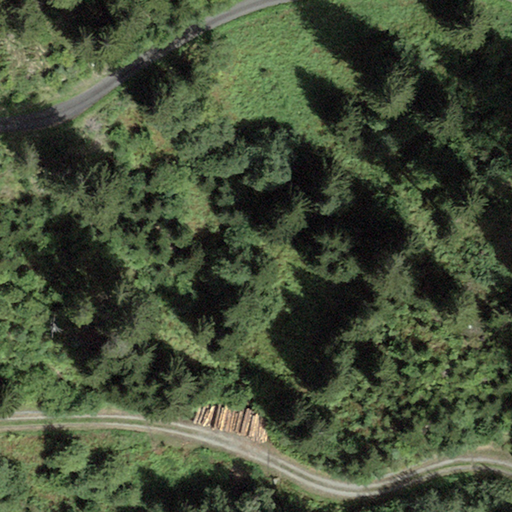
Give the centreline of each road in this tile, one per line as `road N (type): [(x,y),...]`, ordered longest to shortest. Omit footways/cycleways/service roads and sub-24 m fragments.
road 1 (track): [(0,427),(146,435),(349,494),(459,471),(511,470)]
road 2 (unclassified): [(250,0),(62,106),(0,118)]
